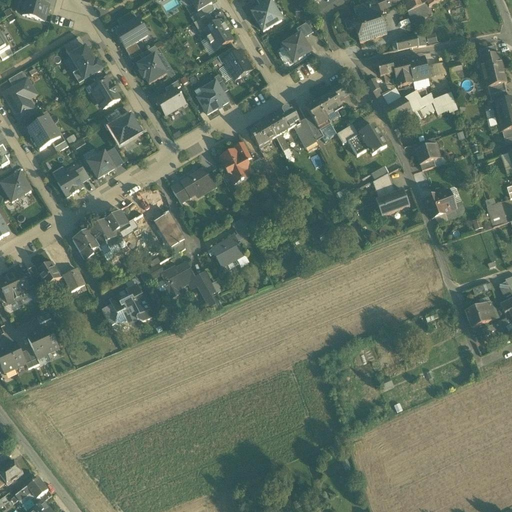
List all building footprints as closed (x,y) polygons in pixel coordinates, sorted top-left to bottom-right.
[(208,0),(189,0),(197,14),(212,5),(208,0)] [(255,0),(261,10),(270,4),(273,3),(271,0),(255,0)] [(310,0),(303,5),(307,11),(321,2),(319,0),(310,0)] [(381,0),(376,2),(379,11),(382,10),(382,11),(398,4),(397,2),(401,1),(401,0),(381,0)] [(401,1),(407,15),(427,6),(428,10),(429,10),(443,4),(441,0),(401,0),(401,1)] [(26,1),(26,2),(22,17),(44,23),(49,8),(38,5),(26,1)] [(381,18),(379,11),(376,2),(354,10),(357,19),(359,25),(381,18)] [(281,23),(270,4),(261,10),(252,15),(263,34),(281,23)] [(432,17),(429,10),(428,10),(427,6),(407,15),(412,25),(432,17)] [(199,15),(202,20),(209,16),(214,13),(210,7),(199,15)] [(122,31),(137,22),(132,14),(117,23),(122,31)] [(191,20),(194,25),(201,21),(198,16),(191,20)] [(204,33),(215,26),(209,16),(202,20),(201,21),(194,25),(200,35),(204,33)] [(386,36),(381,18),(359,25),(357,19),(345,22),(348,31),(355,30),(360,44),(386,36)] [(148,38),(138,22),(137,22),(122,31),(115,35),(125,52),(136,45),(148,38)] [(212,47),(216,53),(233,43),(227,33),(228,33),(225,26),(223,27),(221,23),(215,26),(204,33),(208,40),(207,41),(211,47),(212,47)] [(306,25),(301,28),(308,38),(313,35),(306,25)] [(308,38),(301,28),(296,31),(303,41),(308,38)] [(338,37),(341,45),(349,42),(346,34),(338,37)] [(0,56),(9,51),(0,35),(0,56)] [(435,35),(426,37),(427,46),(437,44),(435,35)] [(300,37),(295,40),(295,41),(288,45),(283,48),(285,52),(291,61),(293,65),(299,62),(305,57),(305,58),(311,54),(307,49),(303,42),(300,37)] [(392,44),(394,54),(398,53),(398,52),(403,51),(418,48),(416,39),(396,43),(392,44)] [(418,48),(418,49),(426,47),(424,40),(416,39),(418,48)] [(64,49),(70,59),(85,50),(79,40),(64,49)] [(210,57),(216,53),(212,47),(211,47),(207,41),(202,44),(210,57)] [(142,56),(136,45),(125,52),(131,62),(142,56)] [(139,58),(143,65),(155,58),(155,59),(159,56),(155,49),(139,58)] [(478,53),(480,60),(497,56),(495,49),(478,53)] [(95,66),(85,50),(70,59),(79,73),(85,83),(103,72),(98,64),(95,66)] [(221,66),(224,65),(223,64),(236,56),(233,50),(217,60),(221,66)] [(9,51),(0,56),(0,58),(2,62),(12,56),(9,51)] [(291,61),(285,52),(278,55),(284,65),(291,61)] [(241,54),(236,56),(223,64),(224,65),(226,68),(233,80),(235,83),(252,73),(241,54)] [(480,68),(482,76),(502,71),(499,56),(497,56),(480,60),(482,68),(480,68)] [(155,58),(143,65),(137,68),(141,75),(139,76),(143,82),(145,81),(149,87),(166,77),(155,59),(155,58)] [(65,63),(73,76),(79,73),(70,59),(65,63)] [(394,75),(397,89),(413,85),(412,84),(408,65),(406,59),(392,63),(394,75)] [(424,60),(408,65),(412,84),(428,80),(424,60)] [(378,66),(380,78),(394,75),(392,63),(378,66)] [(447,75),(444,64),(427,68),(430,79),(447,75)] [(448,69),(450,75),(460,73),(458,66),(448,69)] [(233,80),(226,68),(219,72),(226,84),(233,80)] [(506,86),(502,71),(482,76),(484,83),(486,83),(487,90),(504,86),(506,86)] [(79,86),(85,83),(79,73),(73,76),(79,86)] [(462,80),(460,73),(450,75),(451,83),(462,80)] [(8,82),(13,90),(26,82),(22,74),(8,82)] [(216,83),(223,95),(228,92),(219,77),(214,80),(216,83)] [(429,88),(428,80),(412,84),(413,85),(415,92),(429,88)] [(367,85),(376,100),(382,96),(374,81),(367,85)] [(3,96),(19,122),(35,113),(28,100),(29,96),(34,93),(26,82),(13,90),(3,96)] [(91,93),(102,87),(99,82),(85,90),(88,95),(91,93)] [(105,111),(120,102),(116,95),(117,95),(114,89),(113,90),(109,83),(102,87),(91,93),(99,106),(101,104),(105,111)] [(165,91),(168,96),(176,91),(180,89),(177,83),(165,91)] [(223,95),(216,83),(207,89),(209,93),(205,96),(204,96),(198,100),(197,100),(207,117),(228,104),(223,95)] [(338,88),(344,98),(352,94),(346,84),(338,88)] [(487,90),(489,98),(506,94),(504,86),(487,90)] [(317,104),(325,118),(335,112),(336,113),(342,109),(338,102),(344,98),(338,88),(329,94),(330,96),(317,104)] [(194,93),(198,100),(204,96),(200,90),(194,93)] [(156,103),(165,118),(185,106),(181,99),(181,98),(180,98),(176,91),(168,96),(156,103)] [(392,91),(382,96),(389,108),(402,101),(395,91),(393,93),(392,91)] [(417,93),(404,100),(416,95),(421,111),(431,106),(435,105),(433,102),(431,96),(421,101),(417,93)] [(508,101),(506,94),(489,98),(491,106),(495,105),(495,104),(508,101)] [(404,100),(413,116),(419,112),(421,111),(416,95),(404,100)] [(451,95),(433,102),(435,105),(431,106),(435,114),(437,118),(448,113),(449,116),(458,113),(451,95)] [(382,96),(376,100),(383,112),(389,108),(382,96)] [(392,128),(413,116),(404,100),(402,101),(389,108),(383,112),(392,128)] [(494,112),(496,120),(511,115),(511,100),(508,101),(495,104),(495,105),(496,112),(494,112)] [(330,126),(329,124),(325,118),(317,104),(316,102),(305,109),(311,119),(319,133),(320,133),(330,126)] [(419,112),(424,119),(435,114),(431,106),(421,111),(419,112)] [(283,116),(279,118),(287,133),(295,129),(299,126),(291,111),(288,113),(288,112),(285,112),(283,113),(282,115),(283,116)] [(106,119),(109,124),(119,118),(121,117),(118,112),(106,119)] [(339,118),(336,113),(335,112),(325,118),(329,124),(339,118)] [(424,119),(419,112),(413,116),(417,123),(424,119)] [(485,114),(487,122),(496,120),(494,112),(485,114)] [(36,119),(39,125),(48,120),(50,118),(47,113),(36,119)] [(511,115),(496,120),(487,122),(490,129),(498,127),(500,127),(502,134),(511,131),(511,115)] [(110,131),(122,123),(119,118),(109,124),(104,127),(107,133),(110,131)] [(141,135),(131,118),(122,123),(110,131),(120,148),(141,135)] [(281,137),(287,133),(279,118),(268,125),(276,140),(281,137)] [(306,122),(316,144),(322,140),(324,139),(320,133),(319,133),(311,119),(306,122)] [(48,120),(39,125),(27,132),(32,139),(35,145),(40,153),(52,145),(60,140),(48,120)] [(295,129),(306,150),(316,144),(306,122),(299,126),(295,129)] [(259,151),(276,140),(268,125),(250,135),(254,141),(253,141),(259,151)] [(330,139),(336,136),(330,126),(320,133),(324,139),(322,140),(324,145),(329,142),(330,139)] [(336,136),(343,146),(348,143),(358,137),(352,127),(336,136)] [(368,151),(372,157),(387,149),(374,128),(359,136),(368,151)] [(177,130),(171,134),(175,140),(181,137),(177,130)] [(511,131),(502,134),(504,142),(511,140),(511,131)] [(465,140),(463,133),(456,135),(459,142),(465,140)] [(357,158),(368,151),(359,136),(358,137),(348,143),(357,158)] [(74,137),(66,141),(70,147),(77,143),(74,137)] [(276,140),(283,154),(288,151),(281,137),(276,140)] [(58,155),(68,149),(62,139),(60,140),(52,145),(58,155)] [(413,147),(415,153),(435,147),(433,141),(431,142),(413,147)] [(83,142),(73,147),(76,152),(85,146),(83,142)] [(240,162),(246,164),(252,161),(244,145),(234,150),(235,153),(236,152),(240,162)] [(415,153),(420,167),(433,163),(438,161),(436,155),(438,154),(435,146),(435,147),(415,153)] [(477,146),(471,148),(473,155),(479,154),(477,146)] [(0,150),(0,171),(9,166),(6,160),(10,158),(7,154),(6,154),(3,149),(0,150)] [(83,158),(88,166),(98,159),(93,151),(83,158)] [(114,151),(105,156),(108,162),(118,157),(114,151)] [(292,158),(288,151),(283,154),(287,161),(292,158)] [(230,181),(234,187),(240,184),(241,185),(244,184),(243,183),(250,179),(247,173),(249,168),(246,164),(240,162),(236,152),(235,153),(220,161),(228,176),(231,177),(230,181)] [(507,176),(511,174),(511,166),(508,155),(501,158),(507,176)] [(98,159),(88,166),(98,183),(114,172),(108,162),(105,156),(104,156),(98,159)] [(108,162),(114,172),(123,166),(118,157),(108,162)] [(443,160),(440,161),(438,161),(433,163),(435,169),(444,166),(443,160)] [(256,169),(259,176),(266,173),(260,161),(253,164),(256,169)] [(420,167),(422,173),(435,169),(433,163),(420,167)] [(42,167),(46,175),(52,171),(48,164),(42,167)] [(90,181),(83,169),(74,174),(81,186),(90,181)] [(384,169),(371,176),(375,183),(388,176),(384,169)] [(52,176),(57,185),(68,178),(62,170),(52,176)] [(181,185),(189,199),(190,199),(194,196),(193,195),(203,188),(207,195),(216,190),(205,171),(181,185)] [(81,186),(74,174),(68,178),(57,185),(66,200),(72,197),(73,198),(79,194),(78,193),(83,190),(81,186)] [(20,176),(13,180),(13,179),(12,179),(13,180),(8,183),(8,182),(7,182),(8,183),(1,187),(12,205),(18,201),(19,202),(25,198),(31,194),(20,176)] [(373,185),(374,189),(388,184),(391,183),(388,176),(375,183),(373,185)] [(267,184),(270,189),(276,185),(274,180),(267,184)] [(388,184),(374,189),(379,202),(392,197),(388,184)] [(171,191),(181,207),(191,201),(190,199),(189,199),(181,185),(171,191)] [(190,199),(191,201),(195,198),(197,201),(207,195),(203,188),(193,195),(194,196),(190,199)] [(454,190),(449,192),(451,199),(454,207),(461,204),(457,192),(454,190)] [(442,195),(445,202),(451,199),(449,192),(442,195)] [(381,220),(402,212),(401,209),(409,206),(404,193),(395,196),(392,197),(379,202),(375,203),(381,220)] [(142,202),(145,207),(154,201),(163,217),(168,215),(156,194),(142,202)] [(437,197),(440,204),(445,202),(442,195),(437,197)] [(434,220),(444,216),(440,204),(437,197),(424,202),(432,221),(434,221),(434,220)] [(451,199),(445,202),(440,204),(444,216),(456,212),(454,207),(451,199)] [(484,203),(486,209),(496,206),(494,200),(484,203)] [(154,201),(145,207),(157,226),(171,250),(184,242),(168,215),(163,217),(154,201)] [(456,212),(459,219),(462,218),(464,212),(461,204),(454,207),(456,212)] [(493,230),(508,225),(501,205),(496,206),(486,209),(491,222),(493,230)] [(0,220),(5,228),(10,225),(1,210),(0,210),(0,220)] [(444,216),(447,224),(459,219),(456,212),(444,216)] [(112,220),(118,233),(126,227),(129,226),(122,214),(112,220)] [(434,221),(439,227),(447,224),(444,216),(434,220),(434,221)] [(0,220),(0,240),(9,235),(5,228),(0,220)] [(105,224),(115,240),(115,239),(120,236),(118,233),(112,220),(105,224)] [(234,238),(237,244),(239,243),(246,239),(250,237),(242,221),(231,227),(237,237),(234,238)] [(480,221),(471,223),(474,233),(483,230),(480,221)] [(493,230),(491,222),(483,225),(486,233),(493,230)] [(97,231),(90,235),(99,250),(105,246),(109,251),(117,247),(118,246),(115,239),(115,240),(105,224),(96,230),(97,231)] [(130,235),(126,227),(118,233),(120,236),(122,241),(130,235)] [(92,254),(99,250),(90,235),(89,234),(83,237),(84,238),(80,241),(79,240),(78,240),(85,251),(79,254),(84,262),(94,256),(92,254)] [(237,263),(245,258),(237,244),(234,238),(211,251),(221,269),(227,266),(228,266),(236,261),(237,263)] [(73,243),(79,254),(85,251),(78,240),(73,243)] [(171,250),(171,260),(185,252),(184,242),(171,250)] [(105,246),(99,250),(103,257),(110,254),(109,251),(105,246)] [(110,254),(103,257),(107,264),(114,260),(112,257),(120,252),(117,247),(109,251),(110,254)] [(249,264),(245,258),(237,263),(239,267),(240,269),(249,264)] [(228,266),(227,266),(230,272),(239,267),(237,263),(236,261),(228,266)] [(40,279),(46,289),(60,281),(58,277),(59,277),(54,269),(53,270),(51,265),(37,273),(40,279)] [(187,284),(188,286),(196,282),(195,280),(187,265),(173,272),(172,271),(164,275),(161,277),(164,282),(167,288),(165,290),(167,292),(169,296),(177,292),(176,289),(187,284)] [(140,277),(144,286),(161,277),(164,275),(160,266),(140,277)] [(27,273),(29,275),(33,283),(40,279),(37,273),(34,269),(27,273)] [(64,279),(71,295),(85,288),(77,272),(64,279)] [(14,276),(9,278),(19,301),(30,296),(28,291),(22,278),(20,274),(15,277),(14,276)] [(205,274),(195,280),(196,282),(188,286),(191,292),(197,288),(208,310),(215,306),(211,297),(215,295),(211,286),(205,274)] [(35,287),(33,283),(29,275),(22,278),(28,291),(35,287)] [(8,306),(19,301),(9,278),(3,280),(4,282),(0,283),(0,287),(4,296),(5,300),(8,306)] [(125,285),(129,292),(136,288),(141,286),(137,279),(125,285)] [(164,294),(167,292),(165,290),(167,288),(164,282),(159,285),(157,287),(157,290),(158,293),(161,294),(164,294)] [(211,286),(215,295),(222,291),(218,283),(211,286)] [(506,300),(511,296),(511,294),(506,283),(500,287),(506,300)] [(116,326),(119,327),(127,323),(132,325),(138,322),(143,324),(152,319),(142,299),(139,298),(140,296),(137,295),(138,292),(136,288),(129,292),(128,295),(127,294),(125,295),(126,296),(120,299),(120,298),(118,299),(119,300),(115,302),(113,307),(112,307),(118,318),(115,325),(116,326)] [(472,292),(474,297),(485,293),(483,288),(472,292)] [(179,295),(177,292),(169,296),(171,300),(179,295)] [(30,296),(19,301),(22,307),(33,302),(30,296)] [(511,300),(499,307),(506,321),(510,319),(511,317),(511,300)] [(490,305),(482,307),(466,314),(472,330),(496,321),(490,305)] [(102,312),(110,328),(116,326),(115,325),(118,318),(112,307),(102,312)] [(436,313),(424,318),(427,324),(439,320),(436,313)] [(37,320),(40,326),(51,321),(48,315),(37,320)] [(504,322),(502,323),(508,336),(509,336),(510,335),(511,335),(511,321),(510,319),(506,321),(504,322)] [(502,323),(494,326),(497,332),(500,340),(509,336),(508,336),(502,323)] [(484,337),(497,332),(494,326),(481,332),(484,337)] [(49,330),(38,335),(48,356),(59,351),(49,330)] [(37,361),(48,356),(38,335),(27,340),(37,361)] [(16,345),(5,350),(15,371),(26,366),(16,345)] [(26,351),(34,369),(39,366),(31,349),(26,351)] [(0,367),(4,376),(15,371),(5,350),(0,352),(0,367)] [(20,354),(28,371),(34,369),(26,351),(20,354)] [(423,353),(414,357),(417,366),(427,362),(423,353)] [(390,379),(380,383),(384,392),(393,387),(390,379)] [(399,405),(393,407),(397,415),(403,413),(399,405)] [(13,464),(10,459),(11,458),(8,453),(5,455),(5,456),(0,459),(0,466),(3,471),(13,464)] [(3,471),(0,473),(0,488),(5,485),(7,488),(23,477),(13,464),(3,471)] [(355,478),(349,474),(344,480),(350,485),(355,478)] [(31,494),(37,501),(48,492),(39,480),(27,489),(31,494)] [(9,501),(22,492),(19,488),(6,497),(9,501)] [(27,489),(15,498),(11,501),(14,505),(18,502),(19,503),(27,497),(31,494),(27,489)] [(27,497),(19,503),(22,507),(23,506),(30,501),(27,497)] [(0,504),(0,509),(0,511),(9,504),(5,500),(0,504)] [(30,501),(23,506),(26,511),(28,511),(35,507),(30,501)]
